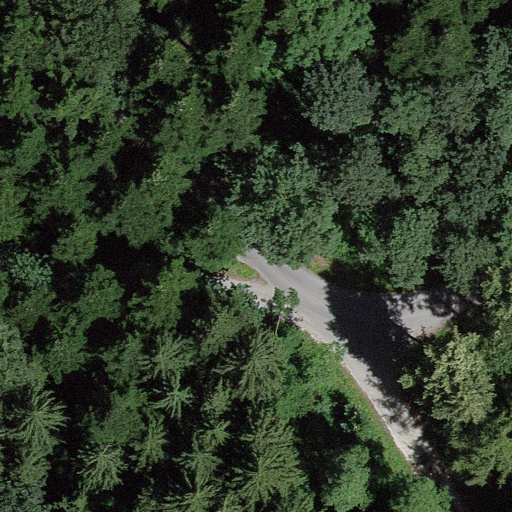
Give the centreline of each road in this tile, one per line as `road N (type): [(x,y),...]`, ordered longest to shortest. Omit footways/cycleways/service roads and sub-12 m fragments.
road 1 (track): [(511,219),(472,226),(313,300),(147,273),(79,272),(0,289)]
road 2 (unclassified): [(313,300),(202,174),(0,0)]
road 3 (track): [(313,300),(434,511)]
